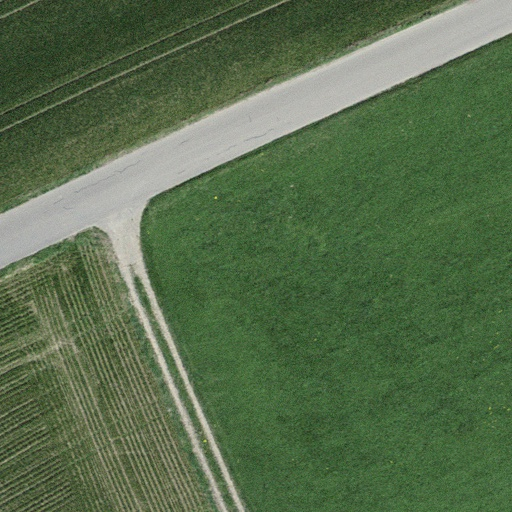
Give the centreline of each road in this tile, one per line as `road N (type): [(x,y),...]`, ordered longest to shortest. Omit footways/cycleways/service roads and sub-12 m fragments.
road 1 (unclassified): [(511,10),(0,244)]
road 2 (track): [(104,193),(236,511)]
